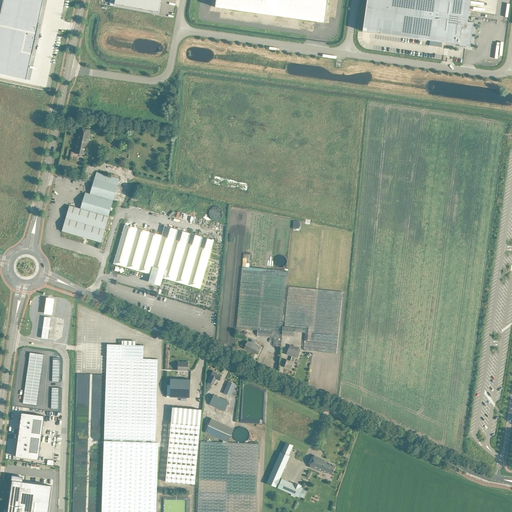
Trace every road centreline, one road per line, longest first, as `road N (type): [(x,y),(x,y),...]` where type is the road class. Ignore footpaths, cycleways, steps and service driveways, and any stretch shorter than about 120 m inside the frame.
road 1 (tertiary): [(511,483),(39,274)]
road 2 (unclassified): [(62,511),(66,358),(59,348),(11,339)]
road 3 (tertiary): [(68,68),(29,252)]
road 4 (unclassified): [(347,53),(177,28)]
road 5 (unclassified): [(508,68),(489,74),(347,53)]
road 6 (unclassified): [(177,28),(169,71),(155,81),(68,68)]
road 7 (unknown): [(102,272),(114,287),(145,299),(211,307)]
